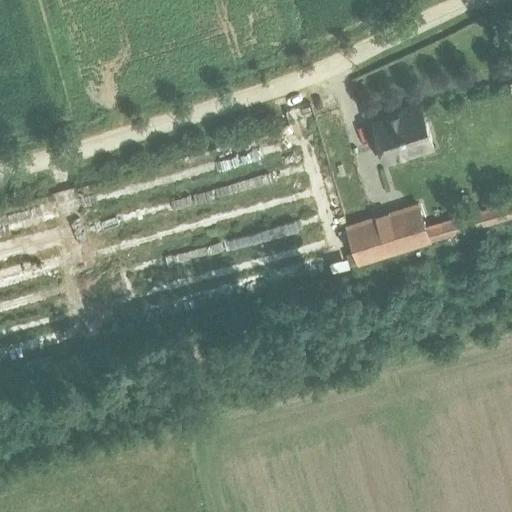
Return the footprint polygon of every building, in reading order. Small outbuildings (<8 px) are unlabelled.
[(389,121),(374,126),(386,165),(436,149),(421,103),(402,109),(403,113),(388,118),(389,121)] [(295,135),(82,195),(86,210),(299,151),(295,135)] [(302,161),(89,220),(93,236),(306,176),(302,161)] [(310,186),(96,245),(100,261),(314,202),(310,186)] [(338,195),(326,199),(335,230),(347,226),(338,195)] [(355,251),(359,264),(511,218),(511,198),(426,225),(418,202),(347,224),(348,228),(352,240),(355,251)] [(52,200),(0,214),(0,236),(58,220),(52,200)] [(317,211),(130,263),(135,279),(321,227),(317,211)] [(59,225),(0,241),(0,263),(65,246),(59,225)] [(352,240),(348,228),(338,231),(342,243),(352,240)] [(324,237),(138,288),(142,304),(328,252),(324,237)] [(67,251),(0,268),(0,291),(72,271),(67,251)] [(359,264),(355,251),(346,253),(347,258),(331,263),(328,253),(148,304),(153,322),(332,271),(332,273),(351,267),(350,266),(359,264)] [(58,282),(0,297),(0,317),(63,300),(58,282)] [(64,307),(0,325),(0,344),(69,325),(64,307)] [(70,326),(0,345),(0,364),(75,344),(70,326)]
